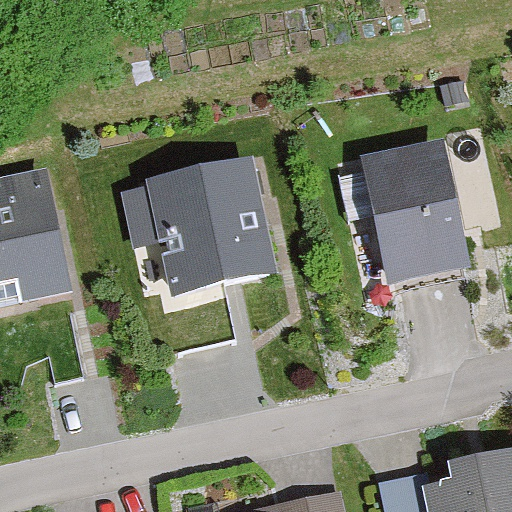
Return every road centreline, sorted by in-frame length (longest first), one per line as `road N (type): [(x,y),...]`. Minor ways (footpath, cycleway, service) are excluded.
road 1 (residential): [(511,386),(0,495)]
road 2 (trunk): [(361,511),(511,416)]
